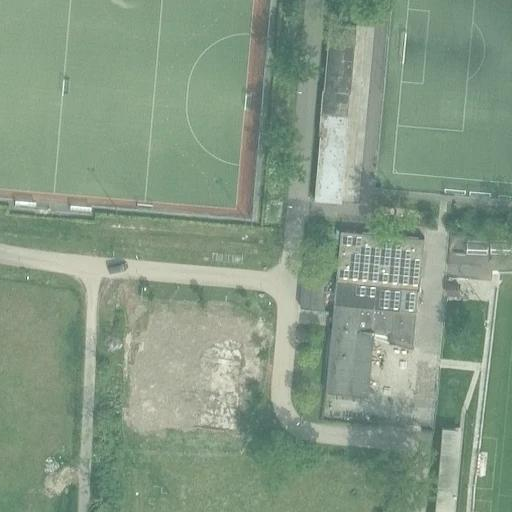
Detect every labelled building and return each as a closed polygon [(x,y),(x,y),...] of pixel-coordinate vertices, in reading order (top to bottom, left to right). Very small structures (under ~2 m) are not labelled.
[(351,93),(356,26),(329,24),(324,89),(323,89),(319,134),(320,134),(315,200),(342,202),(347,136),(346,136),(350,93),(351,93)] [(340,229),(325,391),(326,391),(369,395),(369,394),(368,394),(374,332),(386,334),(389,342),(413,349),(413,348),(413,347),(416,312),(417,312),(419,287),(424,237),(340,229)] [(303,275),(303,277),(300,307),(324,309),(327,278),(303,275)] [(459,295),(460,283),(448,282),(447,294),(459,295)] [(431,511),(451,511),(457,414),(437,413),(431,511)]
